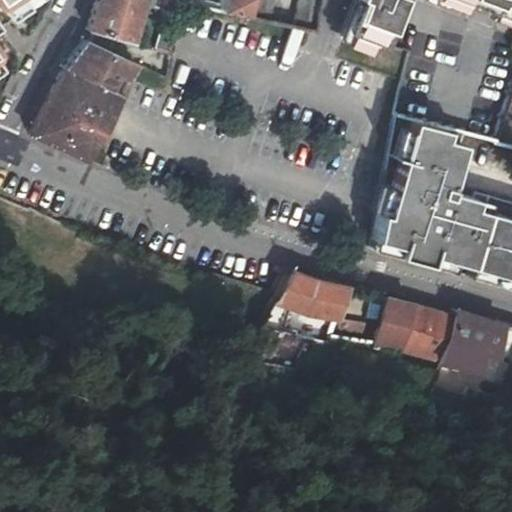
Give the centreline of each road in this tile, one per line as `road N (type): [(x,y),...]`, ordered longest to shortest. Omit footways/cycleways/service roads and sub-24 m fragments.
road 1 (residential): [(511,315),(0,154)]
road 2 (unknown): [(212,221),(263,82),(302,90),(333,0)]
road 3 (residential): [(67,0),(0,129)]
